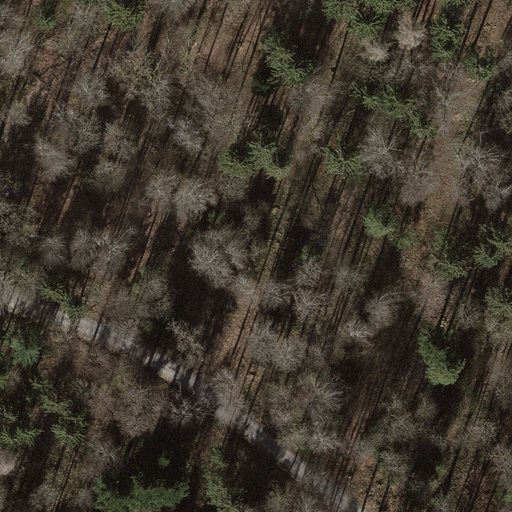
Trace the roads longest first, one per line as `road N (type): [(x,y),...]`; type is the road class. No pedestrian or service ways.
road 1 (motorway): [(0,344),(511,258)]
road 2 (motorway): [(0,86),(511,12)]
road 3 (track): [(0,294),(128,346),(224,408),(349,511)]
